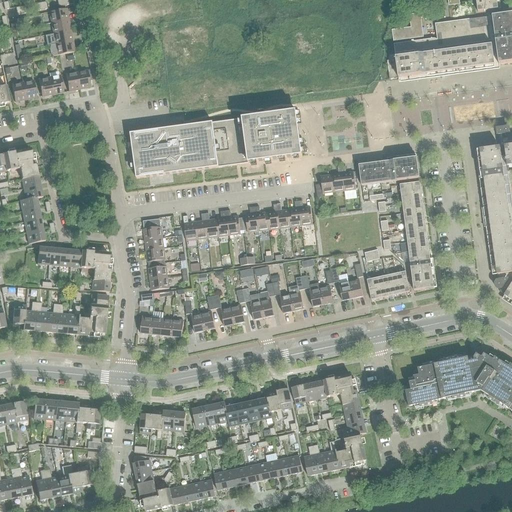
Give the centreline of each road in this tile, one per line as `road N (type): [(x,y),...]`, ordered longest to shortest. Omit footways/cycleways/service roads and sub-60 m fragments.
road 1 (residential): [(210,511),(401,469),(372,338)]
road 2 (residential): [(119,215),(285,191),(309,162),(360,154)]
road 3 (tertiary): [(372,338),(164,383),(122,379)]
road 4 (residential): [(39,126),(62,235),(115,238)]
road 5 (residential): [(119,215),(100,117),(39,126)]
road 6 (tertiary): [(511,337),(479,316),(372,338)]
road 7 (residential): [(122,379),(128,296),(115,238)]
road 8 (residential): [(110,503),(122,379)]
road 9 (tertiary): [(122,379),(0,374)]
